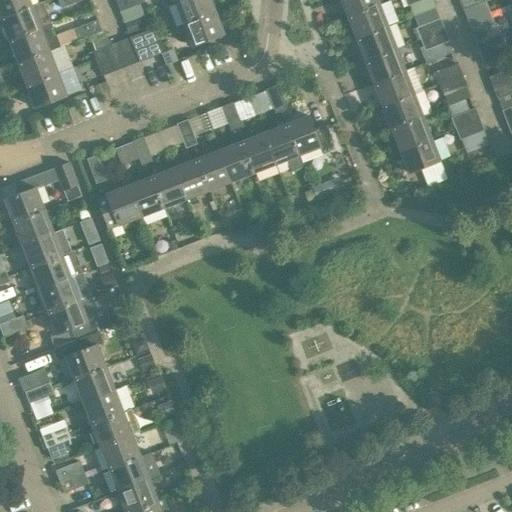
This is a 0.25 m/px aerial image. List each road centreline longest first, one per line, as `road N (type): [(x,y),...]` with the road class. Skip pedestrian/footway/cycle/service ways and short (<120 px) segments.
road 1 (residential): [(511,407),(295,511)]
road 2 (residential): [(147,110),(254,66),(266,49),(270,0)]
road 3 (residential): [(442,0),(503,151)]
road 4 (residential): [(1,162),(147,110)]
road 5 (residential): [(46,511),(0,388)]
